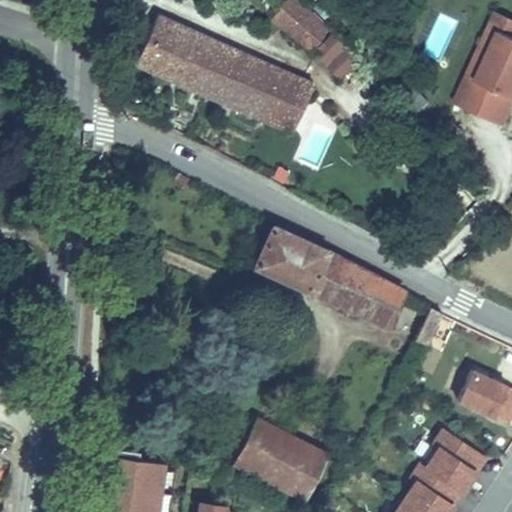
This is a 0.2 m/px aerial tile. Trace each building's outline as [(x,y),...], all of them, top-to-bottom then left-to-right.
[(337,45),(300,3),(281,17),(314,58),(337,45)] [(508,22),(482,9),(464,45),(474,50),(485,27),(502,35),(508,22)] [(273,72),(149,12),(123,64),(245,124),(273,72)] [(424,55),(440,61),(454,22),(439,16),(424,55)] [(485,122),(511,67),(511,40),(502,35),(485,27),(474,50),(464,45),(437,99),(485,122)] [(300,88),(273,72),(245,124),(272,137),(300,88)] [(407,293),(274,229),(250,277),(386,337),(407,293)] [(444,319),(422,307),(403,341),(422,352),(444,319)] [(504,427),(511,408),(511,394),(468,374),(454,404),(504,427)] [(326,458),(252,422),(228,469),(305,506),(326,458)] [(446,511),(481,461),(441,433),(430,449),(435,452),(423,470),(418,467),(407,482),(412,486),(394,511),(446,511)] [(142,511),(150,461),(125,458),(126,450),(93,445),(87,482),(96,483),(92,511),(142,511)] [(413,463),(418,467),(423,470),(435,452),(430,449),(425,445),(413,463)] [(379,511),(394,511),(412,486),(407,482),(402,479),(379,511)] [(92,511),(96,483),(87,482),(83,511),(92,511)]
